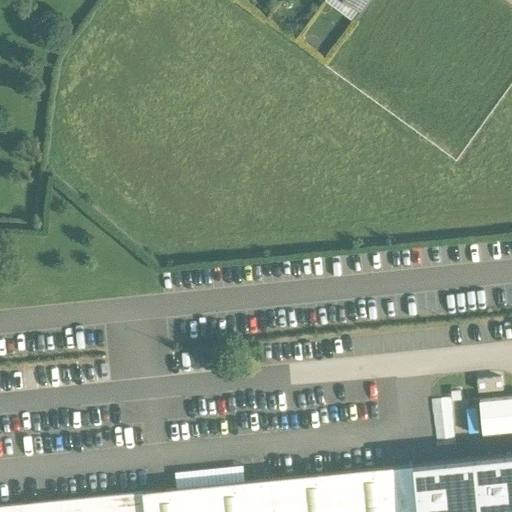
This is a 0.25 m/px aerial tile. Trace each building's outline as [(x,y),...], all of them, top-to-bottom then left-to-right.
[(355,0),(352,4),(362,11),(370,0),(355,0)] [(494,378),(476,380),(477,391),(495,389),(501,389),(500,377),(494,378)] [(475,396),(434,399),(436,435),(477,432),(475,396)] [(511,399),(479,403),(482,431),(511,427),(511,399)] [(511,454),(414,465),(418,511),(503,511),(511,511),(511,454)] [(418,511),(414,465),(384,468),(387,511),(418,511)] [(387,511),(384,468),(23,504),(23,511),(387,511)]
